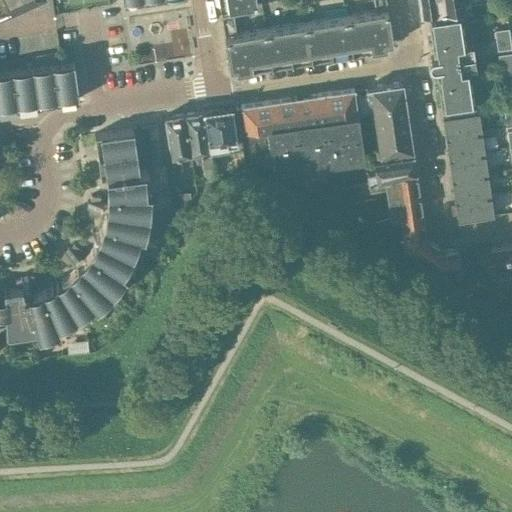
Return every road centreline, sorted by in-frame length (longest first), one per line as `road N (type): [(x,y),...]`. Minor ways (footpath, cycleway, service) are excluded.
road 1 (residential): [(0,237),(29,226),(45,204),(43,138),(52,122),(213,88)]
road 2 (residential): [(409,64),(436,227),(450,235),(511,228)]
road 3 (residential): [(213,88),(241,92),(409,64)]
